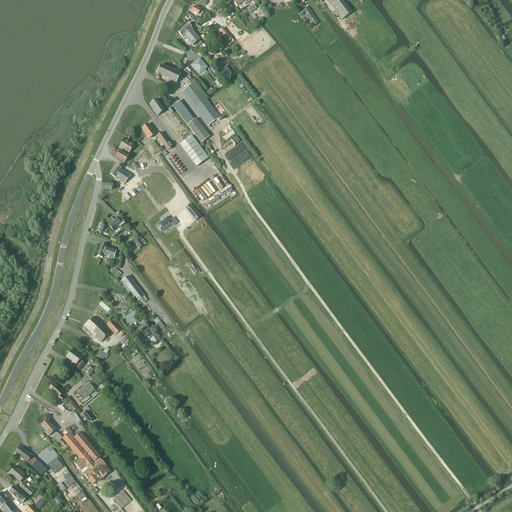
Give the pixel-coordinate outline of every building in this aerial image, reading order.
[(342,20),(350,14),(340,0),(327,0),(327,1),(342,20)] [(256,9),(253,5),(248,9),(251,13),(256,9)] [(192,9),(191,11),(192,12),(191,12),(198,16),(201,18),(204,13),(200,11),(201,11),(194,7),(193,9),(192,9)] [(313,27),(319,23),(309,7),(302,12),(313,27)] [(200,40),(188,24),(178,32),(181,36),(186,32),(189,36),(186,39),(193,46),(200,40)] [(233,39),(223,28),(217,33),(226,44),(233,39)] [(186,32),(181,36),(185,40),(186,39),(189,36),(186,32)] [(199,75),(207,68),(200,59),(191,66),(199,75)] [(160,78),(161,76),(160,76),(166,67),(161,65),(157,74),(157,75),(157,76),(157,77),(159,78),(160,78)] [(180,75),(166,67),(160,76),(161,76),(176,84),(180,75)] [(231,74),(226,67),(222,70),(221,71),(226,78),(231,74)] [(189,87),(182,92),(207,127),(220,118),(212,107),(210,104),(206,99),(194,83),(190,78),(185,82),(189,87)] [(158,116),(165,111),(157,100),(150,105),(158,116)] [(173,100),(168,103),(200,146),(209,139),(195,120),(193,122),(179,103),(176,105),(173,100)] [(147,125),(142,129),(147,136),(149,134),(152,137),(155,135),(152,132),(147,125)] [(162,133),(157,136),(167,150),(172,146),(162,133)] [(192,137),(180,146),(181,146),(197,167),(206,160),(208,158),(192,137)] [(125,138),(118,149),(128,155),(135,145),(125,138)] [(156,152),(151,147),(148,150),(153,155),(156,152)] [(125,163),(128,158),(120,152),(116,157),(125,163)] [(121,169),(117,165),(110,174),(115,178),(121,169)] [(130,176),(121,169),(115,178),(124,184),(130,176)] [(134,188),(137,192),(150,184),(147,179),(134,188)] [(201,217),(194,209),(190,213),(196,221),(201,217)] [(174,225),(177,223),(173,217),(170,220),(167,217),(156,225),(161,231),(172,223),(174,225)] [(110,225),(109,227),(113,233),(119,228),(122,226),(123,228),(124,227),(126,225),(122,220),(120,221),(119,222),(119,223),(117,220),(114,223),(115,223),(113,225),(112,224),(110,225)] [(117,250),(101,245),(97,256),(102,258),(103,256),(113,260),(114,260),(116,259),(118,253),(117,251),(117,250)] [(122,282),(121,282),(129,292),(130,291),(133,289),(136,286),(133,282),(129,276),(122,282)] [(133,289),(130,291),(138,302),(140,300),(144,297),(136,286),(133,289)] [(101,316),(106,306),(102,304),(97,314),(101,316)] [(94,322),(96,320),(93,317),(84,326),(92,333),(98,327),(94,322)] [(110,333),(96,320),(94,322),(98,327),(92,333),(101,342),(110,333)] [(115,335),(121,330),(112,321),(107,326),(115,335)] [(144,324),(136,330),(141,336),(143,339),(150,334),(147,331),(149,330),(148,329),(151,327),(147,322),(144,324)] [(124,338),(120,341),(125,346),(128,342),(124,338)] [(80,370),(85,364),(80,360),(81,358),(72,351),(67,358),(76,365),(79,361),(80,362),(76,367),(80,370)] [(94,375),(91,378),(97,386),(101,383),(94,375)] [(82,401),(94,391),(89,384),(77,394),(82,401)] [(60,402),(64,398),(61,395),(62,394),(53,385),(50,388),(59,398),(57,399),(60,402)] [(87,411),(82,415),(89,422),(89,423),(94,419),(93,418),(87,411)] [(48,437),(55,431),(47,421),(42,425),(47,432),(45,433),(48,437)] [(99,459),(100,458),(80,434),(79,434),(79,433),(77,433),(77,434),(76,434),(76,435),(76,437),(75,438),(71,434),(72,434),(68,428),(62,433),(65,437),(63,439),(80,459),(74,464),(80,471),(81,471),(84,474),(83,474),(89,481),(93,485),(98,481),(99,482),(110,473),(105,467),(106,466),(101,460),(100,460),(99,459)] [(60,441),(65,437),(60,432),(56,436),(60,441)] [(20,447),(15,453),(27,463),(31,467),(36,460),(32,457),(29,454),(21,447),(20,447)] [(63,467),(57,459),(48,465),(54,473),(63,467)] [(20,482),(27,475),(17,466),(10,474),(20,482)] [(30,496),(33,492),(23,483),(20,487),(30,496)] [(14,486),(9,492),(12,495),(12,496),(15,498),(16,498),(22,504),(27,498),(14,486)] [(0,507),(3,511),(13,511),(16,510),(3,493),(0,494),(0,507)]
